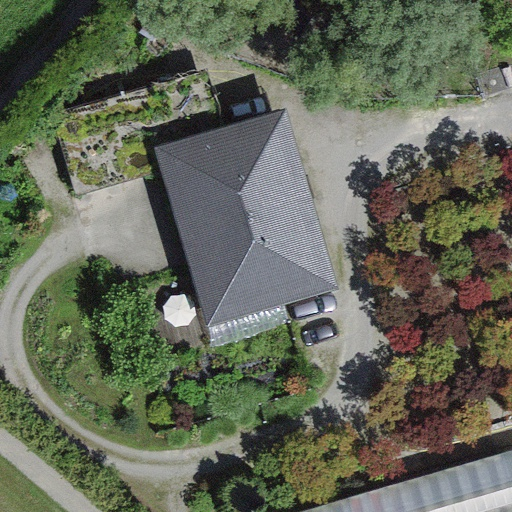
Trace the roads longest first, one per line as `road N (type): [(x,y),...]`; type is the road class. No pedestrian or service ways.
road 1 (track): [(0,111),(96,0)]
road 2 (track): [(0,414),(107,511)]
